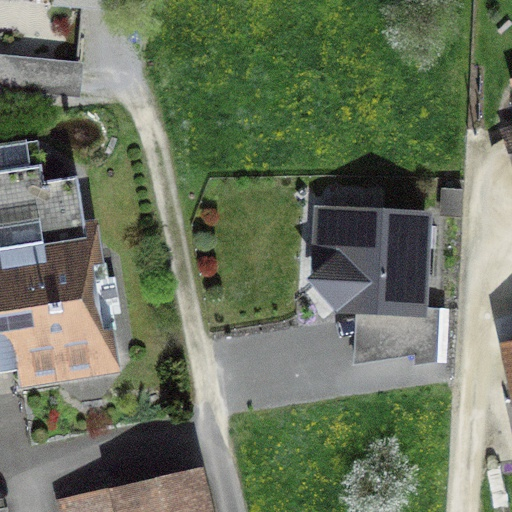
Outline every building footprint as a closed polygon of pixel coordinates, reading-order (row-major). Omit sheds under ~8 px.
[(0,55),(0,90),(80,99),(84,64),(0,55)] [(430,218),(314,207),(303,311),(420,323),(430,218)] [(79,234),(0,245),(0,406),(102,391),(79,234)] [(511,344),(488,350),(511,460),(511,459),(511,344)] [(191,511),(182,479),(59,511),(191,511)]
